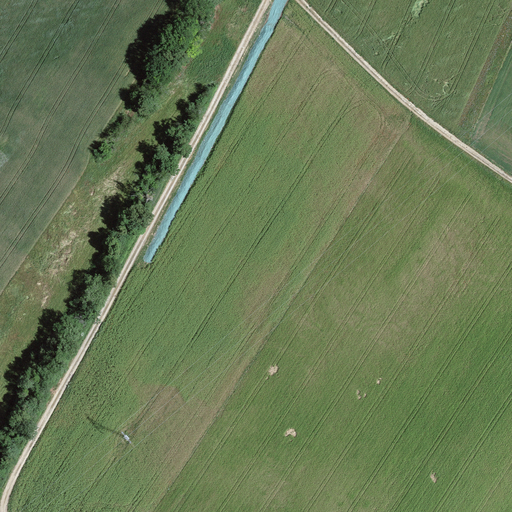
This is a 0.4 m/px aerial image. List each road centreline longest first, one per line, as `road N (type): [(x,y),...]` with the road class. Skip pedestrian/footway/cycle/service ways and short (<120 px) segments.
road 1 (track): [(268,0),(10,483),(2,511)]
road 2 (track): [(301,0),(396,94),(511,178)]
